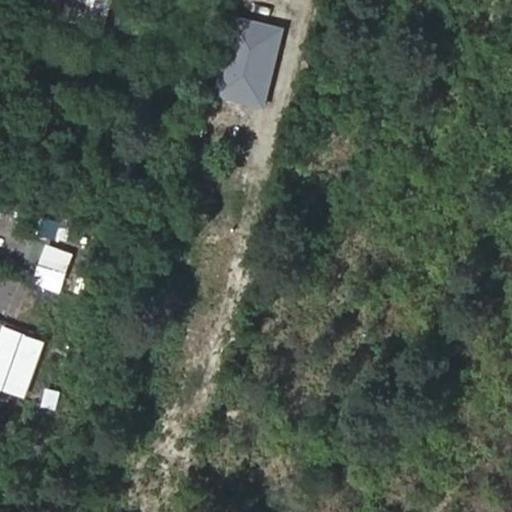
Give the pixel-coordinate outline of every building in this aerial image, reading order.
[(65,17),(70,0),(59,0),(56,14),(65,17)] [(104,30),(112,0),(70,0),(65,17),(104,30)] [(267,55),(273,32),(242,25),(236,48),(267,55)] [(247,139),(256,102),(223,93),(214,125),(231,130),(230,134),(247,139)] [(46,271),(3,255),(0,262),(0,263),(42,280),(46,271)] [(0,298),(31,310),(42,280),(0,263),(0,298)]
